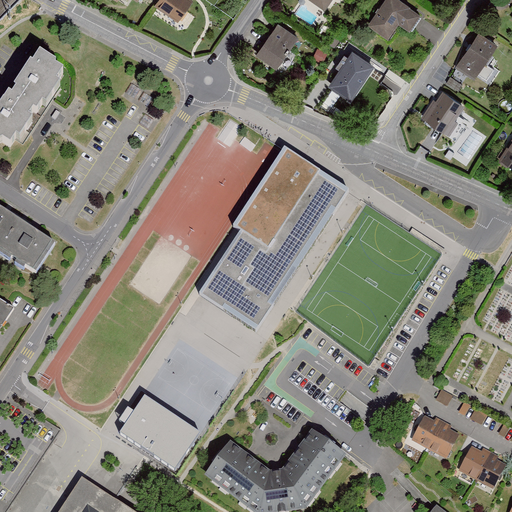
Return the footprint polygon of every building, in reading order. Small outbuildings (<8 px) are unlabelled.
[(185,0),(162,0),(156,10),(180,26),(194,6),(185,0)] [(305,0),(327,14),(335,0),(305,0)] [(392,0),(390,0),(371,30),(390,43),(399,28),(411,36),(422,19),(392,0)] [(300,42),(280,30),(260,60),(280,73),(300,42)] [(498,51),(480,39),(459,72),(477,84),(498,51)] [(353,102),(374,70),(355,58),(356,56),(348,50),(339,65),(344,68),(331,88),(353,102)] [(68,77),(44,60),(0,121),(0,144),(14,154),(68,77)] [(466,111),(444,97),(426,125),(448,139),(466,111)] [(511,171),(511,152),(503,166),(511,171)] [(246,236),(204,298),(260,335),(353,194),(290,153),(239,229),(246,236)] [(0,209),(0,249),(35,273),(54,246),(0,209)] [(0,307),(0,339),(15,318),(0,307)] [(178,471),(203,432),(146,396),(136,411),(129,407),(120,421),(127,425),(121,435),(178,471)] [(450,459),(461,436),(426,418),(415,441),(450,459)] [(273,469),(233,440),(208,475),(259,511),(275,511),(308,509),(348,456),(314,430),(285,468),(273,469)] [(508,466),(474,449),(462,472),(496,489),(508,466)] [(84,475),(59,511),(141,511),(111,492),(84,475)]
